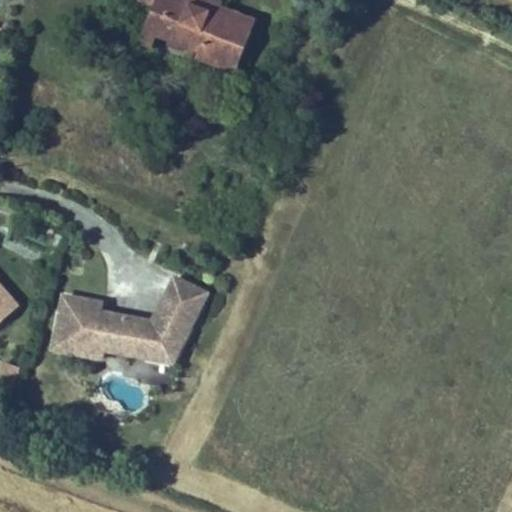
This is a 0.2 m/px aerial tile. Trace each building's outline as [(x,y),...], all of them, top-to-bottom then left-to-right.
[(159,9),(162,0),(144,0),(143,3),(159,9)] [(198,4),(189,0),(162,0),(159,9),(169,13),(158,42),(202,61),(200,67),(227,80),(225,86),(240,92),(265,32),(230,17),(198,4)] [(213,0),(200,0),(198,4),(230,17),(233,8),(213,0)] [(169,13),(159,9),(142,50),(153,55),(158,42),(169,13)] [(205,299),(212,284),(181,270),(174,285),(205,299)] [(0,322),(26,299),(0,271),(0,322)] [(107,313),(108,305),(110,296),(74,290),(72,306),(67,306),(62,336),(74,338),(73,344),(111,351),(113,342),(114,334),(153,341),(152,349),(179,353),(205,299),(174,285),(165,302),(179,309),(178,312),(174,310),(171,315),(118,306),(116,314),(107,313)] [(116,314),(118,306),(108,305),(107,313),(116,314)] [(152,349),(153,341),(114,334),(113,342),(152,349)] [(0,362),(0,365),(0,389),(17,392),(21,365),(0,362)]
